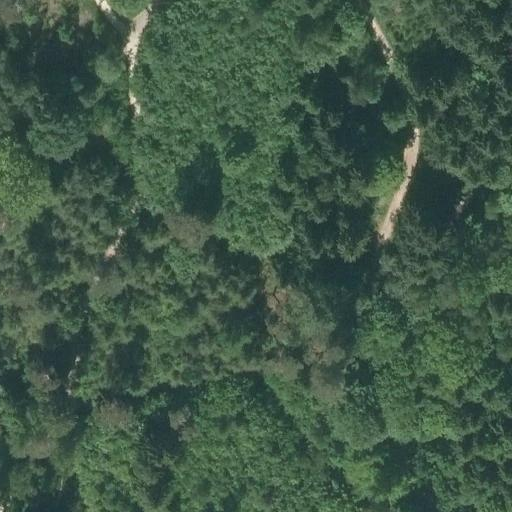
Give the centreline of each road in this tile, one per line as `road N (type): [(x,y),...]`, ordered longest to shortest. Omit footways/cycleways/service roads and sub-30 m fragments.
road 1 (track): [(423,511),(372,412),(359,367),(362,327),(414,143),(402,86),(359,0)]
road 2 (unknown): [(70,407),(362,327),(511,151)]
road 3 (unknown): [(70,407),(87,291),(139,164),(128,39),(101,0)]
road 4 (unknown): [(0,507),(70,407)]
